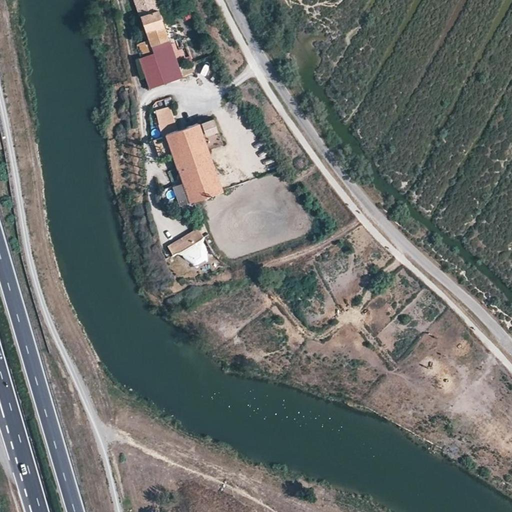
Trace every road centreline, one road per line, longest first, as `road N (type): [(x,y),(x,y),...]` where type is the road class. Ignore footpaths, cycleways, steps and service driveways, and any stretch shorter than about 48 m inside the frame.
road 1 (unclassified): [(511,341),(357,191),(301,116),(233,0)]
road 2 (primary): [(75,511),(0,251)]
road 3 (primary): [(4,395),(38,511)]
